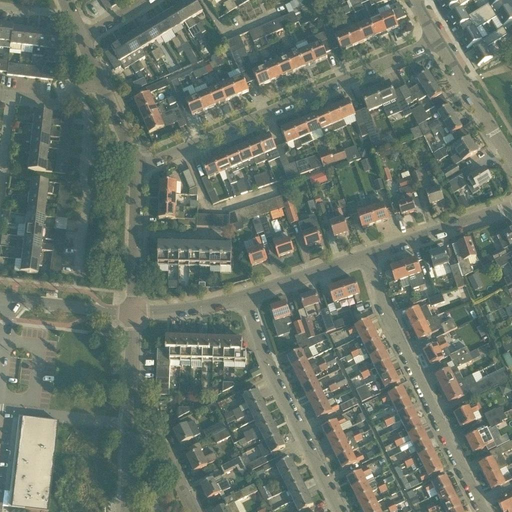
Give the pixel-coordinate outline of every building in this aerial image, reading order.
[(190,0),(183,4),(192,19),(202,12),(194,0),(190,0)] [(230,0),(228,2),(233,11),(237,8),(232,0),(230,0)] [(361,5),(358,0),(352,0),(347,3),(348,6),(350,10),(361,5)] [(451,0),(437,9),(443,18),(449,15),(453,22),(472,10),(468,3),(458,10),(451,0)] [(472,0),(468,3),(473,9),(487,0),(472,0)] [(490,14),(480,21),(484,27),(504,15),(499,8),(505,5),(501,0),(491,0),(484,5),(490,14)] [(233,11),(228,2),(223,5),(229,13),(233,11)] [(192,28),(198,36),(202,34),(196,26),(192,19),(183,4),(173,11),(182,25),(186,22),(191,29),(192,28)] [(290,4),(285,6),(289,16),(294,13),(290,4)] [(398,28),(396,22),(406,17),(398,4),(395,6),(397,10),(380,17),(387,33),(398,28)] [(351,13),(350,10),(348,6),(342,9),(345,15),(351,13)] [(173,11),(163,17),(171,31),(182,25),(173,11)] [(298,23),(294,13),(289,16),(283,18),(287,28),(298,23)] [(504,15),(484,27),(488,34),(499,27),(504,37),(511,32),(511,19),(508,22),(504,15)] [(161,38),(171,31),(163,17),(152,23),(161,38)] [(380,17),(368,22),(375,38),(387,33),(380,17)] [(272,23),(276,33),(287,28),(283,18),(272,23)] [(463,18),(448,27),(454,36),(460,33),(464,40),(484,28),(479,21),(469,27),(463,18)] [(357,27),(364,42),(375,38),(368,22),(357,27)] [(152,23),(142,29),(151,44),(161,38),(152,23)] [(201,23),(196,26),(202,34),(206,31),(201,23)] [(264,38),(265,37),(276,33),(272,23),(260,28),(264,38)] [(10,45),(12,28),(12,25),(0,24),(0,27),(0,48),(10,50),(10,45)] [(325,30),(334,50),(339,48),(341,52),(352,47),(346,32),(336,36),(332,27),(325,30)] [(357,27),(346,32),(352,47),(364,42),(357,27)] [(10,45),(21,47),(23,29),(12,28),(10,45)] [(264,38),(260,28),(249,33),(253,42),(264,38)] [(468,46),(463,50),(468,59),(483,50),(477,41),(488,34),(484,28),(464,40),(468,46)] [(34,30),(23,29),(21,47),(32,48),(34,30)] [(141,50),(151,44),(142,29),(132,36),(141,50)] [(37,57),(43,58),(46,32),(34,30),(32,48),(31,56),(37,57)] [(46,32),(43,58),(47,58),(48,52),(55,53),(58,33),(46,32)] [(198,36),(196,38),(200,44),(206,41),(202,34),(198,36)] [(306,41),(309,48),(316,63),(327,58),(325,54),(332,51),(328,42),(324,34),(306,41)] [(511,35),(495,46),(499,52),(510,46),(511,49),(511,35)] [(132,36),(122,42),(140,72),(144,69),(139,61),(145,57),(141,50),(132,36)] [(185,44),(180,36),(176,39),(177,41),(181,47),(185,44)] [(246,53),(247,53),(239,37),(226,43),(229,50),(235,47),(242,63),(249,60),(246,53)] [(177,41),(176,39),(172,41),(177,49),(181,47),(177,41)] [(136,74),(140,72),(122,42),(111,48),(112,50),(104,54),(114,71),(122,66),(125,70),(131,66),(136,74)] [(479,65),(474,68),(480,77),(494,69),(488,59),(499,52),(495,46),(475,58),(479,65)] [(235,47),(229,50),(236,66),(242,63),(235,47)] [(159,48),(155,51),(160,59),(165,57),(159,48)] [(304,68),(316,63),(309,48),(298,53),(304,68)] [(284,52),(286,58),(293,73),(304,68),(298,53),(292,55),(289,49),(284,52)] [(160,59),(155,51),(151,53),(156,62),(160,59)] [(261,62),(264,67),(270,83),(282,78),(275,63),(273,57),(261,62)] [(286,58),(275,63),(282,78),(293,73),(286,58)] [(221,59),(215,61),(218,68),(224,65),(221,59)] [(7,76),(18,77),(19,66),(8,65),(7,76)] [(19,66),(18,77),(29,78),(31,67),(19,66)] [(29,78),(41,80),(42,68),(31,67),(29,78)] [(199,70),(202,77),(208,74),(205,67),(199,70)] [(253,72),(259,87),(270,83),(264,67),(253,72)] [(418,74),(420,77),(417,79),(420,84),(409,91),(406,86),(399,90),(404,98),(403,99),(405,102),(435,84),(428,73),(426,74),(422,68),(422,67),(422,68),(420,69),(418,74)] [(202,77),(199,70),(193,72),(196,79),(202,77)] [(249,92),(245,84),(242,77),(231,82),(237,97),(249,92)] [(171,82),(176,94),(182,91),(177,79),(171,82)] [(148,94),(150,94),(157,91),(158,91),(169,86),(166,80),(146,89),(148,94)] [(231,82),(219,86),(226,102),(237,97),(231,82)] [(399,105),(397,101),(389,84),(375,90),(381,105),(385,114),(400,108),(399,105)] [(419,102),(427,97),(430,101),(442,95),(435,84),(405,102),(407,106),(407,105),(413,103),(417,100),(419,102)] [(208,91),(215,107),(226,102),(219,86),(213,89),(211,85),(207,87),(208,91)] [(381,105),(375,90),(362,95),(368,110),(381,105)] [(208,91),(196,96),(203,112),(215,107),(208,91)] [(182,95),(185,101),(192,116),(203,112),(196,96),(191,99),(188,92),(182,95)] [(134,100),(139,112),(155,105),(150,94),(148,94),(134,100)] [(167,100),(170,106),(176,103),(174,97),(167,100)] [(399,105),(400,108),(405,118),(411,114),(410,113),(411,112),(407,105),(407,106),(405,102),(403,99),(397,101),(399,105)] [(344,121),(355,116),(349,101),(337,106),(344,121)] [(163,106),(157,109),(155,105),(139,112),(144,123),(166,114),(163,106)] [(337,106),(326,111),(335,132),(346,127),(344,121),(337,106)] [(410,113),(411,114),(412,114),(415,119),(425,113),(421,106),(411,112),(410,113)] [(428,128),(429,129),(431,132),(456,117),(449,106),(437,113),(441,119),(433,123),(434,124),(428,128)] [(186,126),(180,111),(179,109),(172,111),(177,123),(180,129),(186,126)] [(172,125),(177,123),(172,111),(166,114),(144,123),(149,135),(172,125)] [(315,116),(321,131),(324,137),(335,132),(326,111),(315,116)] [(51,115),(50,115),(33,113),(32,125),(50,127),(71,129),(72,125),(60,123),(60,122),(50,121),(51,115)] [(425,113),(415,119),(418,126),(429,120),(425,113)] [(315,116),(303,121),(310,136),(321,131),(315,116)] [(465,134),(456,117),(431,132),(424,137),(426,141),(439,133),(446,145),(465,134)] [(303,121),(292,125),(301,147),(313,142),(310,136),(303,121)] [(364,124),(368,135),(374,155),(385,151),(388,148),(386,144),(383,143),(380,134),(376,135),(372,121),(364,124)] [(364,124),(358,126),(362,138),(368,135),(364,124)] [(50,127),(32,125),(31,136),(58,139),(70,141),(70,136),(59,135),(59,133),(49,132),(50,127)] [(297,151),(302,148),(301,147),(292,125),(281,130),(288,145),(293,143),(297,151)] [(281,146),(275,148),(270,135),(258,140),(265,155),(266,159),(268,162),(285,154),(281,146)] [(58,139),(31,136),(30,147),(47,150),(69,152),(69,147),(58,146),(58,143),(48,142),(48,138),(58,139)] [(469,139),(453,149),(457,156),(452,159),(456,166),(477,153),(469,139)] [(258,140),(247,145),(254,160),(265,155),(258,140)] [(254,160),(247,145),(236,150),(242,165),(254,160)] [(46,161),(47,150),(30,147),(28,159),(46,161)] [(329,150),(330,151),(334,163),(335,164),(346,160),(344,154),(342,149),(335,151),(334,148),(329,150)] [(443,148),(433,153),(438,162),(448,156),(443,148)] [(236,150),(225,154),(231,169),(242,165),(236,150)] [(356,150),(344,154),(346,160),(347,160),(349,164),(360,160),(356,150)] [(334,163),(330,151),(318,156),(323,168),(334,163)] [(237,183),(231,169),(225,154),(214,159),(220,174),(225,172),(230,185),(234,197),(241,195),(237,183)] [(383,155),(377,157),(378,159),(376,160),(384,183),(392,181),(383,155)] [(323,168),(318,156),(307,160),(309,166),(312,171),(323,168)] [(49,165),(49,161),(46,161),(28,159),(27,170),(51,173),(52,165),(49,165)] [(208,179),(220,174),(214,159),(202,164),(208,179)] [(370,159),(361,162),(364,173),(373,170),(370,159)] [(290,165),(294,177),(312,171),(309,166),(299,170),(296,163),(290,165)] [(294,177),(290,165),(283,168),(287,179),(294,177)] [(442,173),(446,180),(459,172),(455,166),(442,173)] [(465,181),(461,175),(459,172),(446,180),(452,189),(450,190),(453,194),(467,186),(472,195),(479,191),(478,189),(491,181),(484,169),(470,177),(465,181)] [(197,190),(189,171),(183,173),(190,189),(190,196),(197,196),(197,190)] [(419,172),(412,174),(412,176),(410,177),(413,184),(422,181),(419,172)] [(260,175),(264,187),(271,185),(267,173),(260,175)] [(413,184),(410,177),(409,174),(397,178),(401,190),(413,186),(413,184)] [(258,189),(264,187),(260,175),(254,177),(258,189)] [(316,176),(309,178),(312,187),(319,185),(316,176)] [(430,206),(444,201),(439,188),(436,178),(430,180),(433,190),(425,193),(430,206)] [(243,180),(237,183),(241,195),(248,193),(243,180)] [(374,182),(377,192),(384,190),(381,180),(374,182)] [(47,187),(48,183),(30,181),(29,192),(52,195),(53,188),(47,187)] [(160,182),(160,195),(176,195),(176,183),(160,182)] [(366,199),(363,188),(359,189),(360,191),(357,193),(360,201),(366,199)] [(214,191),(208,194),(213,206),(220,203),(214,191)] [(29,192),(27,204),(45,206),(46,195),(52,195),(29,192)] [(159,207),(176,208),(176,195),(160,195),(159,207)] [(401,216),(415,211),(412,200),(411,200),(410,195),(396,200),(401,216)] [(276,199),(280,210),(285,208),(284,205),(281,197),(276,199)] [(375,224),(388,220),(383,205),(380,198),(375,199),(378,207),(370,209),(375,224)] [(271,200),(275,212),(280,210),(276,199),(271,200)] [(266,202),(270,213),(275,212),(271,200),(266,202)] [(270,213),(266,202),(261,204),(264,215),(270,213)] [(284,205),(285,208),(290,225),(298,222),(292,202),(284,205)] [(333,212),(329,202),(316,206),(320,217),(333,212)] [(26,215),(44,218),(45,206),(27,204),(26,215)] [(264,215),(261,204),(255,206),(259,217),(264,215)] [(375,224),(370,209),(363,212),(360,204),(355,206),(358,214),(357,214),(362,229),(375,224)] [(259,217),(255,206),(250,207),(254,219),(259,217)] [(178,220),(184,220),(185,208),(176,208),(159,207),(159,220),(178,220)] [(245,209),(249,220),(254,219),(250,207),(245,209)] [(240,211),(244,222),(249,220),(245,209),(240,211)] [(334,238),(349,234),(344,219),(343,219),(340,210),(335,212),(338,221),(329,224),(334,238)] [(235,212),(239,224),(244,222),(240,211),(235,212)] [(229,216),(229,227),(239,224),(235,212),(229,214),(229,216)] [(25,226),(43,229),(44,218),(26,215),(25,226)] [(306,248),(321,243),(319,237),(322,236),(315,216),(309,218),(310,220),(298,224),(306,248)] [(259,220),(264,233),(266,239),(273,237),(266,218),(259,220)] [(259,220),(252,222),(257,235),(264,233),(259,220)] [(25,226),(23,238),(44,241),(44,240),(64,243),(65,238),(51,237),(48,233),(46,233),(47,229),(43,229),(25,226)] [(498,241),(498,242),(499,241),(503,250),(510,247),(511,246),(511,245),(511,230),(510,231),(509,229),(496,235),(498,240),(498,241)] [(293,252),(289,240),(287,233),(280,235),(281,237),(272,240),(278,258),(293,252)] [(44,241),(23,238),(22,249),(40,251),(63,254),(64,249),(52,248),(52,246),(43,245),(44,241)] [(244,244),(247,253),(252,267),(267,261),(262,247),(262,248),(259,239),(244,244)] [(456,258),(459,265),(458,265),(463,278),(473,273),(468,260),(476,257),(470,240),(458,244),(462,256),(456,258)] [(168,267),(169,243),(158,243),(157,266),(168,267)] [(168,267),(179,267),(180,243),(169,243),(168,267)] [(180,243),(179,267),(189,267),(190,244),(180,243)] [(189,267),(200,268),(200,244),(190,244),(189,267)] [(200,244),(200,268),(210,268),(211,244),(200,244)] [(210,268),(220,268),(221,244),(211,244),(210,268)] [(221,244),(220,268),(231,268),(231,245),(221,244)] [(503,258),(511,252),(511,248),(511,246),(510,247),(503,250),(492,256),(495,262),(503,258)] [(22,249),(21,261),(39,263),(40,251),(22,249)] [(448,264),(444,250),(429,255),(434,269),(437,277),(443,275),(440,267),(448,264)] [(511,252),(503,258),(506,263),(511,260),(511,252)] [(416,259),(403,264),(408,279),(411,287),(419,285),(418,283),(423,282),(420,275),(421,274),(416,259)] [(39,263),(21,261),(19,272),(37,274),(38,267),(41,267),(42,263),(39,263)] [(408,279),(403,264),(390,268),(395,283),(388,285),(392,297),(404,293),(400,281),(408,279)] [(458,265),(450,268),(457,290),(466,287),(463,278),(458,265)] [(341,284),(346,300),(354,297),(357,304),(362,303),(359,295),(354,280),(341,284)] [(346,300),(341,284),(329,289),(337,312),(342,310),(339,302),(346,300)] [(435,297),(431,286),(423,289),(426,299),(435,297)] [(300,298),(304,309),(312,307),(316,318),(322,316),(318,305),(319,305),(315,293),(300,298)] [(442,296),(442,295),(427,300),(431,308),(445,303),(445,302),(447,301),(445,295),(442,296)] [(289,317),(290,317),(285,303),(271,308),(275,321),(273,322),(278,338),(290,334),(287,325),(291,323),(289,317)] [(432,319),(429,311),(426,306),(419,310),(418,309),(406,315),(412,328),(425,322),(432,319)] [(307,319),(301,321),(307,340),(316,338),(309,319),(307,319)] [(336,329),(344,327),(342,320),(334,323),(336,329)] [(360,338),(374,331),(369,320),(348,331),(350,335),(357,332),(360,338)] [(457,329),(453,320),(440,326),(444,335),(457,329)] [(307,340),(301,321),(294,324),(298,336),(295,337),(297,345),(307,340)] [(425,322),(412,328),(419,341),(431,335),(431,334),(438,331),(436,325),(428,329),(425,322)] [(379,341),(374,331),(360,338),(362,342),(355,346),(355,348),(349,351),(351,355),(379,341)] [(307,340),(297,345),(301,351),(287,358),(292,368),(307,361),(313,358),(309,348),(311,347),(311,348),(328,340),(325,334),(316,338),(307,340)] [(449,357),(451,356),(447,348),(445,343),(445,342),(442,336),(436,339),(439,345),(437,346),(424,352),(430,366),(449,357)] [(170,362),(169,367),(181,368),(181,367),(181,350),(177,350),(177,337),(166,337),(165,350),(170,350),(169,356),(169,362),(170,362)] [(181,350),(181,367),(190,367),(191,366),(191,363),(192,350),(188,350),(188,338),(177,337),(177,350),(181,350)] [(198,350),(199,338),(188,338),(188,350),(192,350),(191,363),(202,363),(203,351),(198,350)] [(209,351),(210,338),(199,338),(198,350),(203,351),(202,363),(213,364),(213,351),(209,351)] [(220,351),(220,339),(210,338),(209,351),(213,351),(213,364),(224,364),(224,352),(220,351)] [(231,352),(231,339),(220,339),(220,351),(224,352),(224,364),(235,365),(235,352),(231,352)] [(236,361),(246,362),(246,353),(242,352),(242,339),(231,339),(231,352),(235,352),(235,365),(236,365),(236,361)] [(384,352),(379,341),(351,355),(353,360),(360,356),(360,358),(368,354),(370,359),(384,352)] [(451,356),(449,357),(452,362),(470,354),(467,348),(451,356)] [(479,358),(475,351),(470,354),(452,362),(455,368),(455,369),(457,369),(479,358)] [(389,362),(384,352),(370,359),(375,369),(389,362)] [(297,379),(302,389),(317,382),(315,377),(321,373),(328,369),(327,369),(337,364),(335,360),(326,364),(319,368),(312,371),(297,379)] [(297,379),(312,371),(310,367),(307,361),(292,368),(297,379)] [(394,372),(389,362),(375,369),(380,379),(394,372)] [(359,371),(361,376),(368,372),(366,367),(359,371)] [(258,368),(249,373),(252,379),(261,374),(258,368)] [(436,377),(443,390),(463,381),(457,369),(455,369),(455,368),(449,371),(436,377)] [(472,376),(463,381),(443,390),(449,404),(462,397),(469,394),(471,399),(510,380),(505,371),(476,385),(472,376)] [(399,383),(394,372),(380,379),(375,382),(380,392),(399,383)] [(329,389),(336,385),(333,380),(326,384),(329,389)] [(338,389),(348,384),(346,380),(336,385),(329,389),(331,393),(338,390),(338,389)] [(322,392),(317,382),(302,389),(308,399),(322,392)] [(234,384),(223,383),(222,393),(234,387),(234,384)] [(371,398),(365,386),(356,391),(362,403),(371,398)] [(390,400),(393,406),(408,399),(402,389),(381,399),(383,404),(390,400)] [(243,398),(249,409),(262,403),(257,391),(251,394),(243,398)] [(308,399),(313,410),(327,402),(322,392),(308,399)] [(343,413),(358,405),(355,399),(340,406),(343,413)] [(408,399),(393,406),(398,416),(413,409),(408,399)] [(327,402),(313,410),(318,420),(339,409),(337,405),(330,408),(327,402)] [(189,408),(190,413),(190,414),(200,411),(200,403),(194,403),(194,408),(189,408)] [(268,414),(262,403),(249,409),(254,421),(268,414)] [(478,411),(478,410),(476,405),(467,409),(455,415),(461,428),(474,422),(471,415),(478,411)] [(484,416),(488,423),(504,414),(501,408),(496,410),(484,416)] [(234,417),(242,413),(240,409),(232,412),(234,417)] [(398,416),(403,427),(418,420),(413,409),(398,416)] [(244,418),(242,413),(234,417),(237,422),(244,418)] [(274,425),(268,414),(254,421),(260,432),(274,425)] [(504,414),(488,423),(491,430),(503,424),(502,422),(507,419),(504,414)] [(382,418),(385,423),(391,420),(389,415),(382,418)] [(48,421),(21,418),(12,493),(49,498),(58,423),(48,421)] [(322,429),(327,439),(342,432),(339,426),(346,423),(343,418),(322,429)] [(423,430),(418,420),(403,427),(406,431),(398,435),(399,436),(393,439),(395,444),(423,430)] [(200,435),(196,427),(194,422),(187,426),(174,432),(180,445),(200,435)] [(223,423),(214,427),(203,432),(207,440),(213,436),(213,437),(227,430),(223,423)] [(245,439),(248,444),(262,437),(265,443),(279,436),(274,425),(260,432),(253,435),(245,439)] [(227,430),(213,437),(217,444),(231,438),(227,430)] [(428,440),(423,430),(395,444),(397,448),(411,442),(414,447),(428,440)] [(467,440),(474,454),(486,447),(488,451),(496,447),(487,430),(480,434),(467,440)] [(245,439),(253,435),(250,431),(243,434),(245,439)] [(342,432),(327,439),(332,449),(361,435),(359,431),(352,434),(352,433),(344,437),(342,432)] [(332,449),(337,460),(352,453),(359,449),(356,444),(366,439),(364,434),(361,435),(332,449)] [(258,447),(263,458),(264,458),(264,459),(285,448),(279,436),(265,443),(258,447)] [(245,439),(238,443),(240,447),(248,444),(245,439)] [(414,447),(419,458),(433,451),(428,440),(414,447)] [(489,453),(492,459),(479,465),(486,478),(498,472),(507,467),(502,455),(511,449),(511,444),(511,442),(489,453)] [(204,459),(200,451),(187,458),(188,460),(186,460),(188,465),(190,465),(194,472),(207,466),(207,465),(218,460),(215,453),(204,459)] [(413,472),(423,467),(424,468),(438,461),(433,451),(419,458),(412,461),(412,460),(405,464),(407,469),(411,467),(413,472)] [(352,453),(337,460),(342,470),(357,463),(364,460),(362,455),(355,459),(352,453)] [(402,459),(405,464),(412,460),(410,456),(402,459)] [(224,474),(237,468),(244,465),(240,458),(220,467),(224,474)] [(267,464),(264,459),(264,458),(263,458),(245,467),(247,471),(248,473),(267,464)] [(282,479),(296,472),(291,460),(277,467),(282,479)] [(438,461),(424,468),(427,474),(419,477),(422,482),(443,471),(438,461)] [(271,464),(260,469),(263,474),(273,469),(271,464)] [(352,490),(367,482),(364,476),(370,473),(368,469),(362,472),(347,479),(352,490)] [(296,472),(282,479),(288,490),(302,483),(296,472)] [(498,472),(486,478),(492,490),(504,484),(511,480),(509,475),(502,479),(498,472)] [(201,486),(208,500),(229,489),(225,481),(223,482),(220,476),(213,480),(201,486)] [(372,493),(378,489),(385,486),(395,482),(393,477),(377,485),(376,483),(369,487),(367,482),(352,490),(357,500),(372,493)] [(425,488),(427,492),(430,498),(437,495),(451,488),(446,478),(425,488)] [(302,483),(288,490),(294,502),(308,495),(302,483)] [(239,511),(235,504),(258,492),(254,485),(223,500),(226,506),(215,511),(239,511)] [(263,503),(267,501),(267,500),(272,498),(267,486),(263,488),(258,490),(264,502),(262,502),(263,503)] [(451,488),(437,495),(442,505),(456,498),(451,488)] [(413,491),(407,494),(410,501),(416,498),(413,491)] [(38,511),(47,511),(49,498),(12,493),(10,509),(38,511)] [(357,500),(362,510),(377,503),(372,493),(357,500)] [(308,495),(294,502),(298,511),(302,511),(307,510),(307,509),(313,506),(308,495)] [(511,511),(511,495),(498,503),(502,511),(511,511)] [(416,497),(416,498),(410,501),(413,507),(419,503),(416,497)] [(388,510),(395,507),(405,502),(402,498),(386,505),(388,510)] [(454,511),(461,509),(456,498),(442,505),(435,509),(436,511),(454,511)] [(267,501),(263,503),(267,511),(272,511),(273,511),(267,501)] [(362,511),(381,511),(377,503),(362,510),(362,511)]
